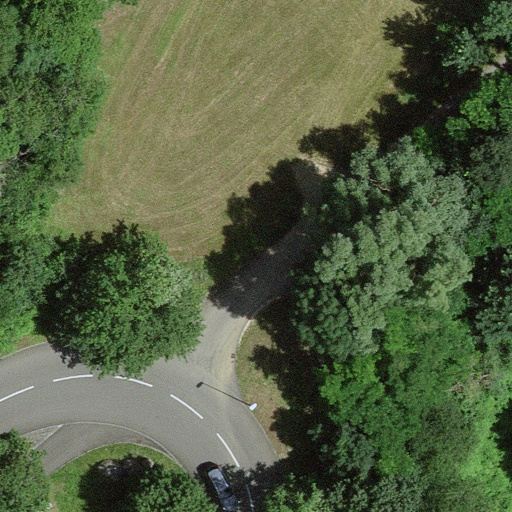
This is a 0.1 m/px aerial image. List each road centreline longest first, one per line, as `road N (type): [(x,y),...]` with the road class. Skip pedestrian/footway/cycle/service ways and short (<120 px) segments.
road 1 (track): [(511,67),(165,364),(155,388)]
road 2 (residential): [(252,511),(241,471),(218,435),(181,402),(129,379)]
road 3 (unclassified): [(129,379),(100,420),(0,502)]
road 4 (residential): [(129,379),(93,375),(0,402)]
